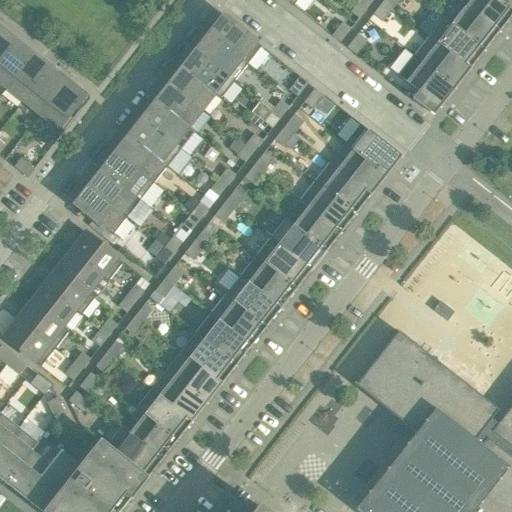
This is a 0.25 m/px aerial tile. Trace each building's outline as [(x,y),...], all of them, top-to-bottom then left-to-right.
[(392,9),(398,0),(384,0),(383,2),(392,9)] [(498,32),(457,0),(465,6),(451,24),(443,18),(443,19),(484,51),(498,32)] [(511,14),(511,12),(496,0),(457,0),(498,32),(511,14)] [(511,0),(496,0),(511,12),(511,0)] [(358,19),(367,8),(358,1),(350,12),(358,19)] [(382,22),(392,9),(383,2),(373,14),(382,22)] [(254,42),(223,17),(209,35),(247,65),(247,64),(241,59),(254,42)] [(484,51),(443,19),(428,37),(469,70),(484,51)] [(339,43),(350,29),(341,23),(331,36),(339,43)] [(355,55),(366,41),(357,34),(346,48),(355,55)] [(247,65),(209,35),(196,52),(233,82),(247,65)] [(0,60),(13,44),(6,38),(4,40),(0,36),(0,60)] [(469,70),(428,37),(413,56),(454,89),(469,70)] [(0,83),(6,88),(18,72),(30,57),(23,52),(21,53),(13,47),(14,45),(13,44),(0,60),(0,83)] [(233,82),(196,52),(182,69),(220,99),(233,82)] [(454,89),(413,56),(397,76),(417,92),(411,99),(432,116),(454,89)] [(23,102),(47,71),(39,65),(38,67),(30,60),(31,58),(30,57),(18,72),(6,88),(23,102)] [(220,99),(182,69),(169,86),(200,111),(213,94),(219,100),(220,99)] [(40,115),(64,84),(57,78),(55,80),(46,73),(48,72),(47,71),(23,102),(40,115)] [(307,84),(299,77),(288,91),(297,97),(307,84)] [(78,113),(73,109),(82,98),(64,84),(40,115),(62,133),(78,113)] [(200,111),(169,86),(156,103),(193,133),(194,132),(187,127),(200,111)] [(312,110),(323,96),(314,89),(303,103),(312,110)] [(280,118),(288,107),(280,101),(271,112),(280,118)] [(193,133),(156,103),(142,120),(180,150),(193,133)] [(271,129),(280,118),(271,112),(263,123),(271,129)] [(292,135),(303,122),(293,115),(283,128),(292,135)] [(180,150),(142,120),(128,138),(166,167),(180,150)] [(400,157),(398,156),(359,125),(343,145),(384,177),(400,157)] [(283,148),(292,135),(283,128),(273,140),(283,148)] [(253,152),(262,141),(253,135),(245,146),(253,152)] [(166,167),(128,138),(115,155),(153,184),(166,167)] [(384,177),(343,145),(329,164),(369,196),(384,177)] [(245,163),(253,152),(245,146),(236,156),(245,163)] [(263,173),(273,160),(264,153),(254,166),(263,173)] [(153,184),(115,155),(102,171),(139,201),(153,184)] [(27,178),(34,170),(20,159),(13,168),(27,178)] [(369,196),(329,164),(314,183),(355,214),(369,196)] [(253,185),(263,173),(254,166),(244,178),(253,185)] [(226,187),(235,176),(226,169),(218,180),(226,187)] [(139,201),(102,171),(88,188),(126,218),(139,201)] [(218,197),(226,187),(218,180),(209,191),(218,197)] [(355,214),(314,183),(299,201),(340,233),(355,214)] [(126,218),(88,188),(74,206),(112,236),(126,218)] [(233,211),(243,198),(234,191),(224,203),(233,211)] [(340,233),(299,201),(299,202),(306,208),(292,226),(285,220),(284,220),(325,252),(340,233)] [(199,221),(208,210),(199,203),(191,214),(199,221)] [(223,223),(233,211),(224,203),(214,216),(223,223)] [(191,232),(199,221),(191,214),(182,225),(191,232)] [(325,252),(284,220),(269,239),(310,271),(325,252)] [(203,249),(213,236),(204,229),(194,241),(203,249)] [(122,264),(84,234),(76,245),(78,246),(72,254),(108,282),(122,264)] [(173,255),(181,244),(173,237),(164,248),(173,255)] [(310,271),(269,239),(254,258),(295,290),(310,271)] [(193,261),(203,249),(194,241),(184,254),(193,261)] [(164,266),(173,255),(164,248),(156,259),(164,266)] [(108,282),(72,254),(67,260),(65,259),(57,269),(87,293),(87,292),(100,276),(107,282),(108,282)] [(295,290),(254,258),(239,277),(280,309),(295,290)] [(173,287),(183,274),(174,267),(164,280),(173,287)] [(95,298),(87,292),(87,293),(57,269),(49,279),(51,280),(46,288),(58,298),(74,310),(73,310),(81,316),(95,298)] [(280,309),(239,277),(224,296),(265,328),(280,309)] [(164,299),(173,287),(164,280),(154,292),(164,299)] [(135,303),(143,292),(135,285),(126,296),(135,303)] [(74,310),(58,298),(46,288),(40,294),(38,293),(30,303),(68,333),(69,332),(61,326),(73,310),(74,310)] [(126,314),(135,303),(126,296),(118,307),(126,314)] [(265,328),(224,296),(209,315),(250,347),(265,328)] [(447,320),(454,311),(440,299),(433,308),(447,320)] [(68,333),(30,303),(23,313),(25,315),(19,322),(54,350),(68,333)] [(144,324),(154,312),(145,305),(135,317),(144,324)] [(250,347),(209,315),(209,316),(217,322),(203,339),(195,333),(194,334),(235,366),(250,347)] [(134,337),(144,324),(135,317),(125,330),(134,337)] [(108,337),(117,326),(108,319),(100,330),(108,337)] [(54,350),(19,322),(14,328),(12,327),(3,338),(40,367),(54,350)] [(100,348),(108,337),(100,330),(91,341),(100,348)] [(511,511),(511,405),(497,425),(490,420),(497,411),(395,330),(394,331),(396,333),(356,385),(353,383),(352,384),(415,434),(355,510),(357,511),(511,511)] [(235,366),(194,334),(180,353),(220,385),(235,366)] [(114,362),(124,349),(115,342),(105,355),(114,362)] [(0,361),(5,366),(12,356),(0,346),(0,361)] [(90,360),(81,353),(73,364),(81,371),(90,360)] [(220,385),(180,353),(165,372),(205,404),(220,385)] [(104,375),(114,362),(105,355),(95,368),(104,375)] [(18,376),(25,366),(12,356),(5,366),(18,376)] [(81,371),(73,364),(64,375),(73,382),(81,371)] [(205,404),(165,372),(150,390),(190,423),(205,404)] [(88,395),(99,381),(90,374),(79,388),(88,395)] [(43,395),(50,386),(36,375),(29,384),(43,395)] [(190,423),(150,390),(135,409),(176,441),(190,423)] [(81,412),(89,403),(75,393),(68,402),(81,412)] [(63,413),(56,398),(46,403),(53,418),(63,413)] [(176,441),(135,409),(134,410),(142,416),(128,433),(121,427),(120,428),(161,460),(176,441)] [(70,427),(63,413),(53,418),(60,432),(70,427)] [(0,449),(17,428),(0,414),(0,449)] [(0,480),(4,484),(36,443),(17,428),(0,449),(0,480)] [(161,460),(120,428),(105,446),(113,453),(146,479),(161,460)] [(39,511),(119,511),(146,479),(113,453),(105,446),(98,441),(78,466),(59,452),(48,465),(48,466),(49,466),(24,497),(23,499),(39,511)] [(48,466),(48,465),(31,451),(37,443),(36,443),(4,484),(23,499),(24,497),(49,466),(48,466)]
